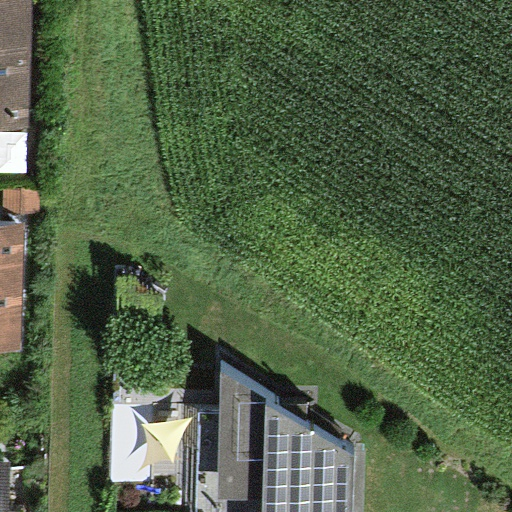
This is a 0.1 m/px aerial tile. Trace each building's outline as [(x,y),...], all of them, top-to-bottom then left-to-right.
[(0,0),(0,117),(29,118),(33,0),(0,0)] [(40,208),(41,183),(5,182),(5,207),(40,208)] [(0,338),(22,340),(26,213),(0,211),(0,338)] [(355,511),(357,442),(222,353),(221,402),(198,401),(194,511),(355,511)] [(10,511),(12,449),(0,449),(0,511),(10,511)]
